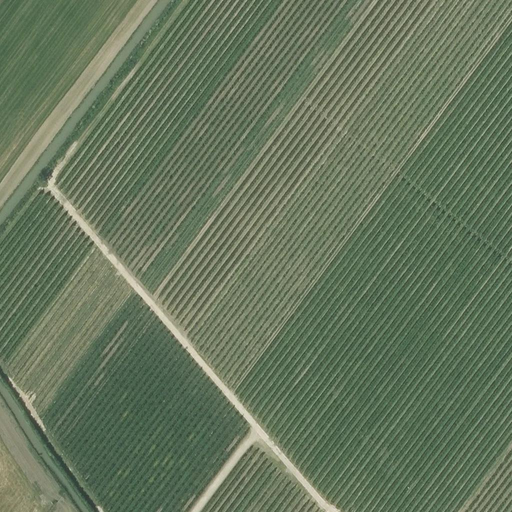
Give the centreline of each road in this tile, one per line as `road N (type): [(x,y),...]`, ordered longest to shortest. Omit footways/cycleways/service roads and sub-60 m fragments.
road 1 (track): [(183,0),(48,183),(331,511)]
road 2 (track): [(0,368),(101,511)]
